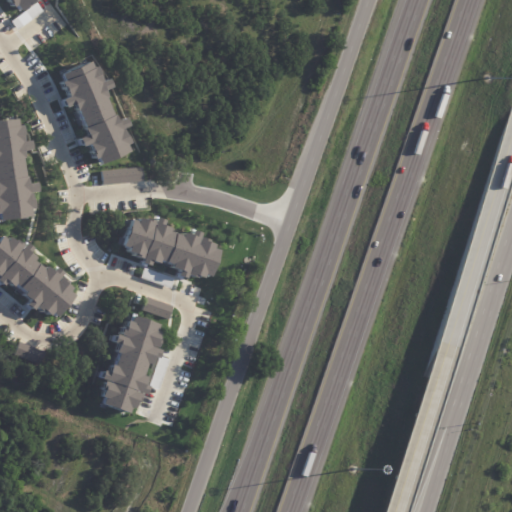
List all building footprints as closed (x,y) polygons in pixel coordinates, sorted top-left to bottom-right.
[(3,0),(8,7),(13,5),(18,11),(33,0),(3,0)] [(55,74),(58,79),(54,83),(58,91),(62,90),(63,95),(57,101),(61,108),(68,106),(81,134),(72,141),(75,146),(84,146),(86,152),(89,159),(94,157),(98,161),(128,152),(126,140),(129,136),(123,127),(131,125),(124,115),(121,118),(107,92),(112,86),(108,77),(101,77),(94,62),(91,58),(55,74)] [(0,118),(0,220),(30,219),(30,210),(36,207),(34,194),(40,190),(37,181),(26,180),(23,155),(30,155),(28,139),(23,139),(21,121),(16,122),(15,116),(0,118)] [(97,169),(137,168),(139,182),(97,184),(97,169)] [(129,216),(120,243),(122,251),(127,256),(130,260),(137,263),(148,267),(151,261),(165,265),(166,270),(173,273),(185,279),(208,279),(220,250),(210,238),(198,229),(182,234),(170,229),(171,223),(163,215),(153,212),(140,213),(138,219),(129,216)] [(0,231),(0,283),(17,293),(21,301),(20,305),(29,312),(35,309),(45,316),(57,316),(74,293),(68,290),(70,284),(60,275),(62,270),(49,261),(43,267),(37,257),(38,254),(24,243),(11,231),(6,235),(0,231)] [(142,296),(138,309),(166,319),(169,306),(142,296)] [(130,311),(130,317),(124,315),(119,330),(115,329),(113,337),(117,339),(107,367),(101,364),(94,378),(101,379),(93,396),(96,398),(97,402),(128,416),(131,404),(136,404),(141,390),(147,390),(150,379),(146,376),(144,370),(148,359),(154,355),(158,356),(161,346),(158,343),(162,325),(157,324),(157,319),(130,311)] [(15,340),(11,353),(30,360),(30,346),(15,340)]
